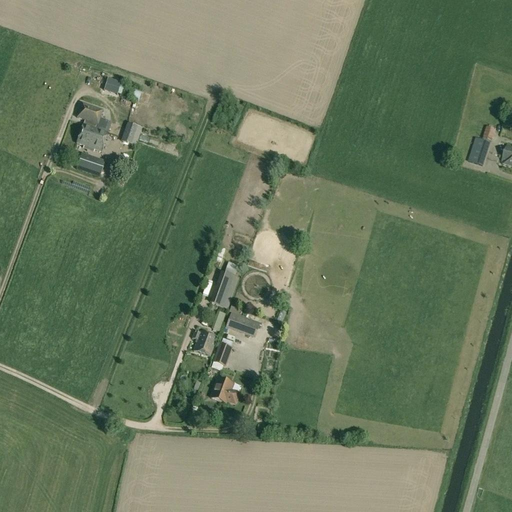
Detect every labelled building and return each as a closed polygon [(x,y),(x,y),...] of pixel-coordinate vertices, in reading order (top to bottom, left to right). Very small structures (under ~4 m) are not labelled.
[(106,77),(102,89),(113,93),(118,81),(106,77)] [(142,92),(121,85),(117,96),(138,103),(142,92)] [(83,126),(77,145),(100,152),(101,153),(101,152),(108,134),(112,123),(100,119),(103,111),(82,104),(77,119),(84,122),(83,126)] [(489,140),(493,129),(485,126),(481,137),(489,140)] [(141,130),(134,127),(131,136),(124,134),(121,143),(135,148),(141,130)] [(476,139),(468,163),(482,168),(490,144),(476,139)] [(511,146),(507,145),(501,165),(511,168),(511,146)] [(100,179),(105,162),(82,154),(76,171),(100,179)] [(227,311),(238,280),(221,274),(210,305),(227,311)] [(219,333),(225,316),(217,313),(211,330),(219,333)] [(225,329),(254,340),(260,325),(231,314),(225,329)] [(210,358),(217,338),(200,332),(200,334),(194,332),(191,340),(197,342),(193,352),(210,358)] [(265,337),(264,344),(278,346),(279,338),(265,337)] [(219,345),(212,364),(213,364),(223,367),(225,369),(233,349),(231,349),(221,345),(219,345)] [(234,385),(217,379),(210,400),(226,406),(227,404),(236,408),(241,394),(232,391),(234,385)]
